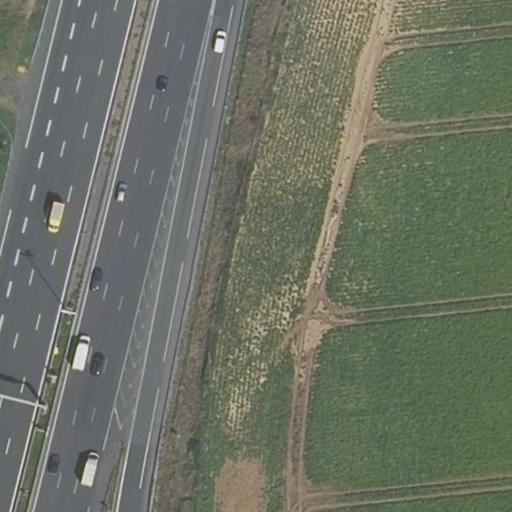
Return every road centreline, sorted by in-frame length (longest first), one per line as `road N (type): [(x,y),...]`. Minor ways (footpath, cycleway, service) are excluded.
road 1 (motorway): [(62,511),(186,0)]
road 2 (motorway): [(127,511),(230,0)]
road 3 (motorway): [(99,0),(0,420)]
